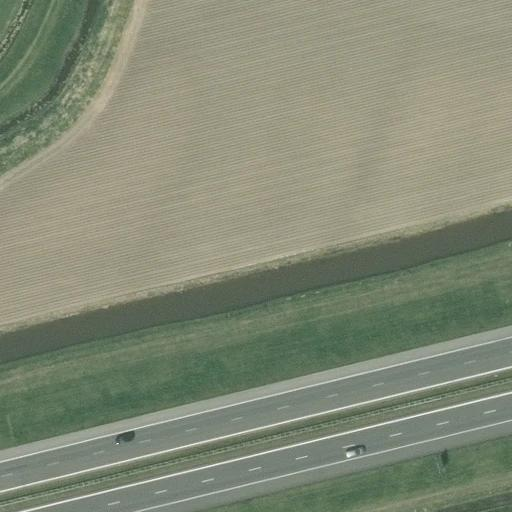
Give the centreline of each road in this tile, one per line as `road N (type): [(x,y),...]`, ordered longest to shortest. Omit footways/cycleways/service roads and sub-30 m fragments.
road 1 (motorway): [(511,352),(0,478)]
road 2 (motorway): [(87,511),(511,407)]
